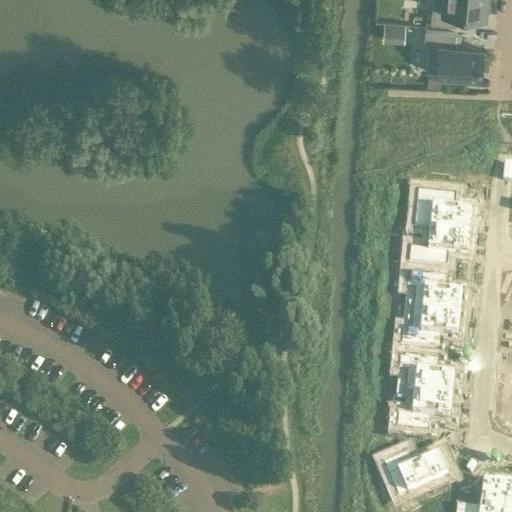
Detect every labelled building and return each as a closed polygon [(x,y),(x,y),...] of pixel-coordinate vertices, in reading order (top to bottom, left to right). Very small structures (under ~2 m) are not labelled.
[(485,10),(485,0),(432,0),(430,23),(454,25),(455,13),(482,15),(483,9),(485,10)] [(388,40),(408,41),(408,21),(388,21),(388,40)] [(448,74),(466,76),(466,74),(476,74),(478,47),(453,44),(455,32),(425,30),(423,44),(428,44),(426,70),(434,71),(448,72),(448,74)] [(411,235),(460,237),(461,214),(421,212),(422,205),(400,204),(400,214),(412,214),(411,235)] [(459,258),(460,237),(411,235),(411,255),(398,255),(398,265),(422,266),(422,256),(459,258)] [(415,314),(463,317),(464,295),(428,293),(429,284),(405,282),(404,292),(416,293),(415,314)] [(463,317),(415,314),(413,339),(401,338),(400,348),(425,349),(426,337),(461,339),(463,317)] [(394,341),(382,340),(382,351),(394,352),(394,341)] [(406,400),(454,402),(455,378),(422,377),(422,367),(398,367),(398,377),(406,377),(406,400)] [(453,423),(454,402),(406,400),(405,421),(393,421),(393,431),(416,432),(416,422),(453,423)] [(399,501),(449,480),(439,457),(411,469),(406,457),(384,467),(399,501)] [(506,511),(511,487),(479,482),(474,511),(506,511)]
